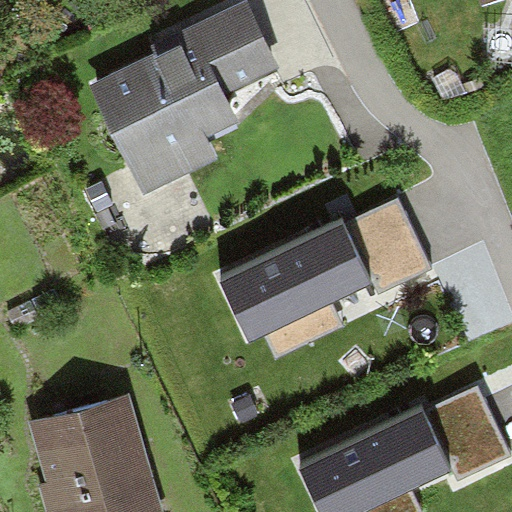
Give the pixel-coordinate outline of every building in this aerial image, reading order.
[(279,69),(245,0),(242,0),(149,45),(152,53),(90,83),(143,192),(220,155),(211,135),(240,121),(227,95),(279,69)] [(511,1),(511,2),(511,0),(484,0),(487,9),(511,1)] [(395,199),(344,225),(341,220),(220,283),(251,343),(262,338),(274,361),(342,326),(334,310),(373,289),(378,300),(433,272),(395,199)] [(430,412),(425,402),(303,463),(327,511),(414,511),(415,511),(404,491),(454,467),(460,478),(509,454),(476,389),(430,412)] [(162,511),(131,397),(35,423),(59,511),(162,511)]
